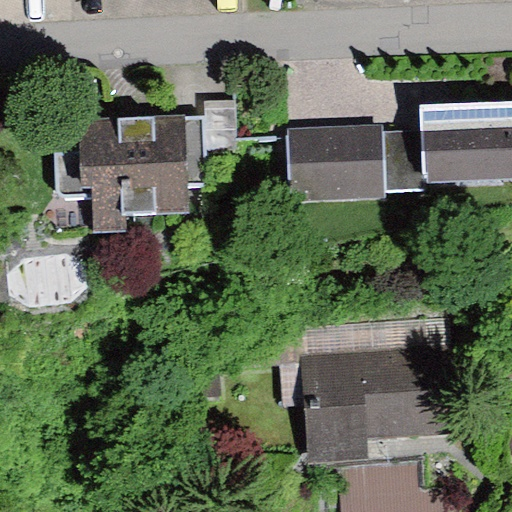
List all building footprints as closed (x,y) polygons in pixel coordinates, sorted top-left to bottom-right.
[(421,135),(384,136),(386,199),(511,195),(511,111),(421,117),(421,135)] [(204,122),(81,129),(83,160),(59,161),(62,206),(91,204),(93,244),(121,243),(130,222),(193,218),(192,195),(208,195),(204,122)] [(386,199),(384,136),(384,129),(287,131),(290,212),(386,210),(386,199)] [(452,351),(304,358),(309,474),(368,471),(367,449),(456,445),(452,351)] [(511,459),(511,436),(501,451),(511,459)]
